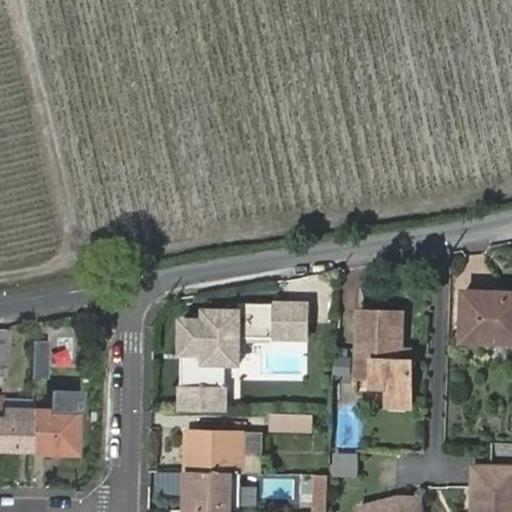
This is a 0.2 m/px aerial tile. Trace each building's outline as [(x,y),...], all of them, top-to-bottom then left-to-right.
[(511,290),(467,289),(465,337),(511,338),(511,290)] [(310,299),(272,300),(272,341),(310,340),(310,299)] [(240,364),(241,306),(201,306),(201,316),(178,315),(177,354),(199,355),(199,364),(240,364)] [(396,360),(396,351),(397,313),(354,311),(354,377),(369,377),(369,386),(384,387),(384,396),(407,397),(409,361),(396,360)] [(409,351),(396,351),(396,360),(409,361),(409,351)] [(228,385),(178,385),(177,410),(227,411),(228,385)] [(50,396),(49,412),(75,412),(75,396),(50,396)] [(407,397),(384,396),(385,407),(407,407),(407,397)] [(29,400),(0,399),(0,411),(29,411),(29,400)] [(0,451),(28,452),(29,411),(0,411),(0,451)] [(49,412),(29,411),(28,452),(47,452),(48,448),(74,449),(75,412),(49,412)] [(270,416),(269,428),(297,428),(298,417),(270,416)] [(186,453),(185,473),(230,474),(240,475),(242,431),(191,429),(191,452),(186,453)] [(357,451),(333,451),(333,475),(357,475),(357,451)] [(511,511),(511,466),(474,465),(473,485),(482,485),(481,511),(511,511)] [(185,473),(184,511),(185,511),(238,511),(240,475),(230,474),(185,473)] [(314,473),(311,511),(325,511),(329,474),(314,473)] [(481,511),(482,485),(473,485),(472,511),(481,511)] [(377,503),(360,507),(359,511),(423,511),(424,497),(400,497),(394,503),(377,503)]
